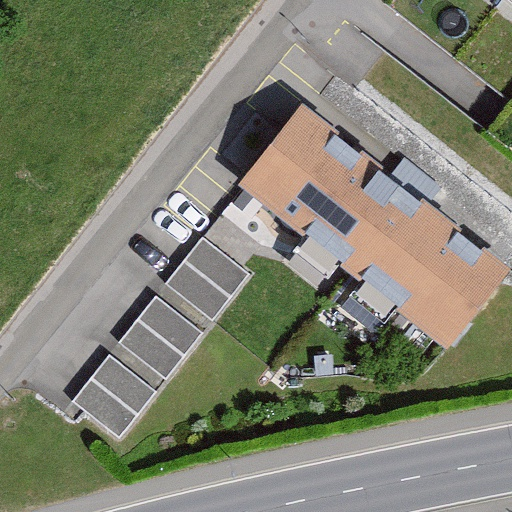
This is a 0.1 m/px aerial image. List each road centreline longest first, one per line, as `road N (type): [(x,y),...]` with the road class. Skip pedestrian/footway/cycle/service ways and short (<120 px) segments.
road 1 (residential): [(0,366),(166,150),(295,0)]
road 2 (secondary): [(254,511),(511,459)]
